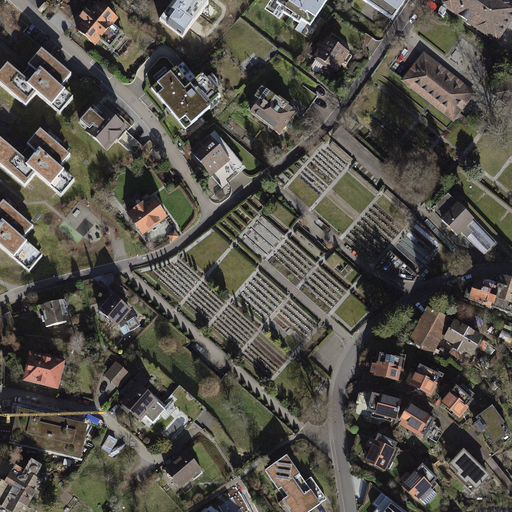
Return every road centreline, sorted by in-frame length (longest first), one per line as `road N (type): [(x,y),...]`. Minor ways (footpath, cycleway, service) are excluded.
road 1 (residential): [(511,268),(454,274),(427,286),(357,345),(337,396),(352,511)]
road 2 (residential): [(417,0),(332,121),(216,215)]
road 3 (residential): [(17,0),(128,98),(216,215)]
road 4 (residential): [(216,215),(160,254),(0,300)]
road 5 (residential): [(0,393),(89,409),(151,459),(163,459),(197,428)]
